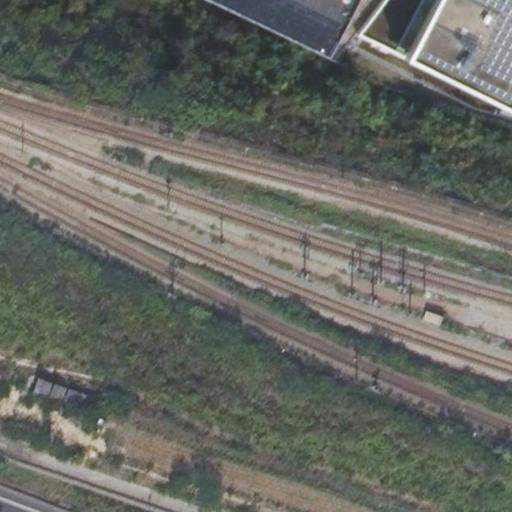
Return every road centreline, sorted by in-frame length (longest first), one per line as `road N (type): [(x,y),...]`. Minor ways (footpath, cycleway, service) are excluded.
road 1 (motorway): [(135,473),(0,418)]
road 2 (motorway): [(135,473),(0,429)]
